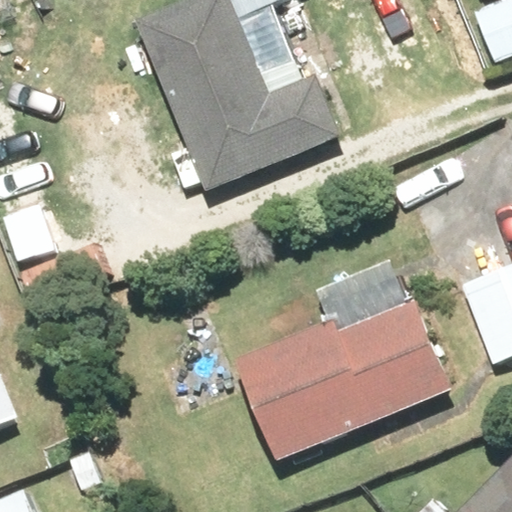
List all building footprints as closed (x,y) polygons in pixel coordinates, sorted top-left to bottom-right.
[(231,0),(207,0),(133,32),(207,202),(349,141),(322,77),(274,98),(231,0)] [(511,6),(481,19),(501,70),(511,65),(511,6)] [(118,199),(18,236),(42,301),(142,264),(118,199)] [(511,274),(467,294),(502,377),(511,372),(511,274)] [(337,325),(232,370),(276,470),(449,396),(411,309),(343,338),(337,325)] [(0,381),(0,435),(20,427),(0,381)] [(511,511),(511,461),(461,511),(511,511)] [(43,511),(36,492),(0,506),(0,511),(43,511)]
